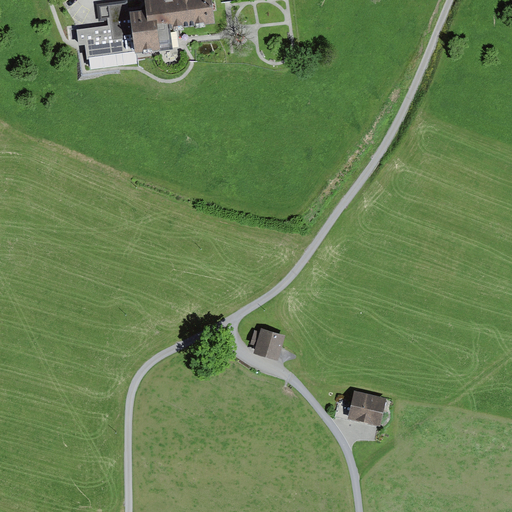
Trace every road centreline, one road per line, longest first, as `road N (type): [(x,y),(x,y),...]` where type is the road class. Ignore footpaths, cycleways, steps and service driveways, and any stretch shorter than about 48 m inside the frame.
road 1 (unclassified): [(451,0),(394,129),(294,272),(140,374),(129,414),(129,511)]
road 2 (track): [(221,325),(249,358),(291,379),(328,421),(348,453),(359,511)]
